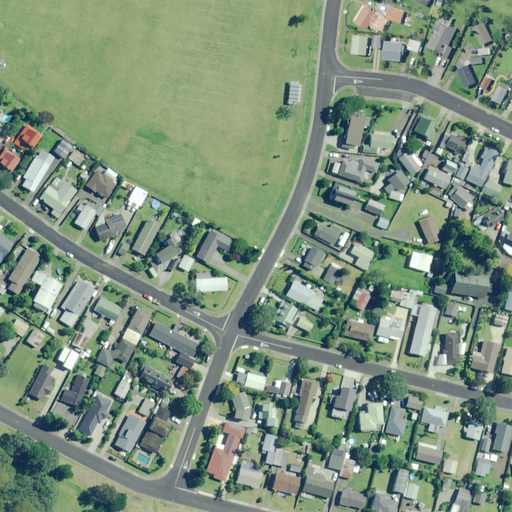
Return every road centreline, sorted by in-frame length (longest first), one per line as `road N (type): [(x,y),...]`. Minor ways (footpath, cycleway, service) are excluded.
road 1 (residential): [(511,404),(228,333)]
road 2 (residential): [(228,333),(302,187),(325,76)]
road 3 (residential): [(228,333),(76,252),(0,198)]
road 4 (residential): [(325,76),(414,85),(511,132)]
road 5 (residential): [(0,413),(171,495)]
road 6 (residential): [(171,495),(228,333)]
